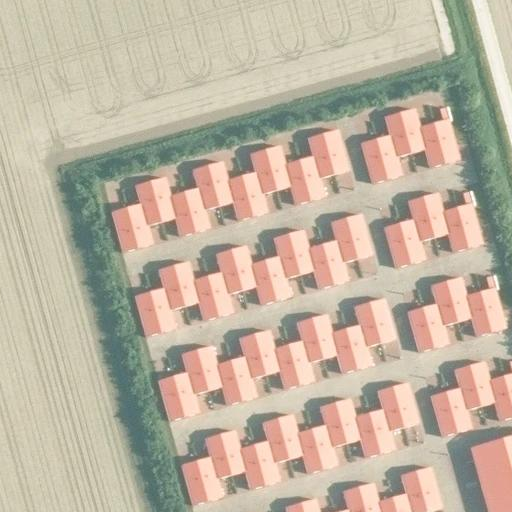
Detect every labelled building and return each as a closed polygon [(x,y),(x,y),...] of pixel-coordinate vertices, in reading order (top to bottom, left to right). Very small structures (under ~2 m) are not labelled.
[(381,78),(382,99),(397,98),(397,93),(404,93),(404,79),(394,79),(394,78),(381,78)] [(397,110),(404,137),(419,133),(420,139),(435,135),(431,121),(417,125),(412,106),(397,110)] [(390,141),(404,137),(397,110),(383,114),(388,132),(373,136),(377,150),(392,146),(390,141)] [(431,121),(435,135),(442,161),(457,157),(445,117),(431,121)] [(328,158),(331,172),(346,168),(335,127),(320,131),(328,158)] [(313,162),(328,158),(320,131),(306,135),(311,154),(297,157),(300,171),(315,168),(313,162)] [(419,133),(404,137),(408,151),(423,147),(428,165),(442,161),(435,135),(420,139),(419,133)] [(370,181),(385,177),(377,150),(373,136),(359,140),(370,181)] [(394,155),(408,151),(404,137),(390,141),(392,146),(377,150),(385,177),(399,173),(394,155)] [(277,143),(263,147),(270,173),(284,170),(286,175),(300,171),(297,157),(282,161),(277,143)] [(270,173),(263,147),(248,151),(253,169),(239,173),(243,187),(257,183),(256,177),(270,173)] [(331,172),(328,158),(313,162),(315,168),(300,171),(308,198),(322,194),(317,176),(331,172)] [(243,187),(239,173),(225,177),(220,159),(205,163),(213,189),(227,185),(229,191),(243,187)] [(196,185),(182,189),(185,203),(200,199),(198,193),(213,189),(205,163),(191,167),(196,185)] [(293,202),(308,198),(300,171),(286,175),(284,170),(270,173),(274,187),(288,184),(293,202)] [(260,191),(274,187),(270,173),(256,177),(257,183),(243,187),(250,214),(265,210),(260,191)] [(162,175),(148,179),(155,205),(169,201),(171,207),(185,203),(182,189),(167,193),(162,175)] [(141,209),(155,205),(148,179),(133,182),(138,201),(124,205),(128,219),(142,215),(141,209)] [(227,185),(213,189),(216,203),(231,199),(236,218),(250,214),(243,187),(229,191),(227,185)] [(200,199),(185,203),(193,230),(207,226),(202,207),(216,203),(213,189),(198,193),(200,199)] [(420,194),(428,221),(442,217),(444,223),(458,219),(454,205),(440,209),(435,190),(420,194)] [(397,221),(400,235),(415,231),(413,225),(428,221),(420,194),(406,198),(411,217),(397,221)] [(155,205),(159,219),(173,215),(178,234),(193,230),(185,203),(171,207),(169,201),(155,205)] [(454,205),(458,219),(465,245),(480,242),(469,201),(454,205)] [(121,249),(135,245),(128,219),(124,205),(110,209),(121,249)] [(142,215),(128,219),(135,245),(150,241),(145,223),(159,219),(155,205),(141,209),(142,215)] [(351,242),(355,256),(369,252),(358,212),(343,216),(351,242)] [(351,242),(343,216),(329,219),(334,238),(320,242),(324,256),(338,252),(336,246),(351,242)] [(465,245),(458,219),(444,223),(442,217),(428,221),(431,235),(446,231),(451,249),(465,245)] [(393,265),(408,261),(400,235),(397,221),(382,225),(393,265)] [(415,231),(400,235),(408,261),(422,257),(417,239),(431,235),(428,221),(413,225),(415,231)] [(309,260),(324,256),(320,242),(305,246),(300,227),(286,231),(293,258),(308,254),(309,260)] [(277,254),(262,258),(266,272),(280,268),(279,262),(293,258),(286,231),(271,235),(277,254)] [(355,256),(351,242),(336,246),(338,252),(324,256),(331,282),(345,278),(340,260),(355,256)] [(252,276),(266,272),(262,258),(248,262),(243,243),(228,247),(236,274),(250,270),(252,276)] [(219,269),(205,273),(209,287),(223,283),(221,278),(236,274),(228,247),(214,251),(219,269)] [(316,286),(331,282),(324,256),(309,260),(308,254),(293,258),(297,272),(311,268),(316,286)] [(280,268),(266,272),(273,298),(288,294),(283,276),(297,272),(293,258),(279,262),(280,268)] [(194,291),(209,287),(205,273),(190,277),(185,259),(171,263),(178,289),(193,285),(194,291)] [(162,285),(147,289),(151,303),(165,299),(164,293),(178,289),(171,263),(156,267),(162,285)] [(259,302),(273,298),(266,272),(252,276),(250,270),(236,274),(240,288),(254,284),(259,302)] [(209,287),(216,314),(230,310),(225,292),(240,288),(236,274),(221,278),(223,283),(209,287)] [(458,275),(443,279),(451,305),(465,301),(467,307),(481,303),(477,289),(463,293),(458,275)] [(434,301),(420,305),(424,319),(438,315),(436,309),(451,305),(443,279),(429,283),(434,301)] [(178,289),(182,303),(196,299),(201,318),(216,314),(209,287),(194,291),(193,285),(178,289)] [(481,303),(488,330),(503,326),(492,285),(477,289),(481,303)] [(158,330),(151,303),(147,289),(133,293),(144,334),(158,330)] [(151,303),(158,330),(173,326),(168,307),(182,303),(178,289),(164,293),(165,299),(151,303)] [(367,300),(374,326),(378,340),(392,336),(381,296),(367,300)] [(357,322),(343,326),(347,340),(361,336),(360,330),(374,326),(367,300),(352,304),(357,322)] [(465,301),(451,305),(455,319),(469,315),(474,334),(488,330),(481,303),(467,307),(465,301)] [(431,346),(424,319),(420,305),(405,309),(416,350),(431,346)] [(455,319),(451,305),(436,309),(438,315),(424,319),(431,346),(445,342),(440,323),(455,319)] [(332,344),(347,340),(343,326),(329,330),(324,312),(309,316),(316,342),(331,338),(332,344)] [(300,338),(285,342),(289,356),(304,352),(302,346),(316,342),(309,316),(295,320),(300,338)] [(361,336),(347,340),(354,367),(369,363),(363,344),(378,340),(374,326),(360,330),(361,336)] [(289,356),(285,342),(271,346),(266,327),(252,331),(259,358),(273,354),(275,360),(289,356)] [(259,358),(252,331),(237,335),(242,354),(228,358),(232,372),(246,368),(245,362),(259,358)] [(340,371),(354,367),(347,340),(332,344),(331,338),(316,342),(320,356),(335,352),(340,371)] [(304,352),(289,356),(297,383),(311,379),(306,360),(320,356),(316,342),(302,346),(304,352)] [(194,347),(201,374),(216,370),(217,376),(232,372),(228,358),(214,362),(209,343),(194,347)] [(185,370),(170,374),(174,388),(189,384),(187,378),(201,374),(194,347),(180,351),(185,370)] [(282,387),(297,383),(289,356),(275,360),(273,354),(259,358),(263,372),(277,368),(282,387)] [(246,368),(232,372),(239,398),(254,394),(248,376),(263,372),(259,358),(245,362),(246,368)] [(467,363),(474,390),(488,386),(490,392),(504,388),(500,374),(486,378),(481,359),(467,363)] [(460,394),(474,390),(467,363),(452,367),(457,386),(443,389),(447,404),(461,400),(460,394)] [(225,402),(239,398),(232,372),(217,376),(216,370),(201,374),(205,388),(220,384),(225,402)] [(504,388),(511,414),(511,370),(500,374),(504,388)] [(182,414),(174,388),(170,374),(156,378),(167,418),(182,414)] [(205,388),(201,374),(187,378),(189,384),(174,388),(182,414),(196,410),(191,392),(205,388)] [(404,380),(390,384),(397,411),(401,425),(415,421),(404,380)] [(383,415),(397,411),(390,384),(375,388),(380,407),(366,411),(370,425),(384,421),(383,415)] [(511,414),(504,388),(490,392),(488,386),(474,390),(478,404),(492,400),(497,418),(511,414)] [(440,434),(454,430),(447,404),(443,389),(428,393),(440,434)] [(461,400),(447,404),(454,430),(468,426),(463,408),(478,404),(474,390),(460,394),(461,400)] [(370,425),(366,411),(352,415),(347,396),(332,400),(340,427),(354,423),(356,429),(370,425)] [(340,427),(332,400),(318,404),(323,422),(309,426),(312,440),(327,436),(325,431),(340,427)] [(370,425),(377,451),(392,447),(387,429),(401,425),(397,411),(383,415),(384,421),(370,425)] [(312,440),(309,426),(294,430),(289,412),(275,416),(282,442),(296,438),(298,444),(312,440)] [(251,442),(255,456),(269,452),(268,446),(282,442),(275,416),(260,420),(265,438),(251,442)] [(340,427),(343,441),(358,437),(363,455),(377,451),(370,425),(356,429),(354,423),(340,427)] [(327,436),(312,440),(320,467),(334,463),(329,445),(343,441),(340,427),(325,431),(327,436)] [(232,428),(217,432),(225,458),(239,454),(241,460),(255,456),(251,442),(237,446),(232,428)] [(208,454),(194,458),(197,472),(212,468),(210,462),(225,458),(217,432),(203,436),(208,454)] [(511,511),(511,433),(469,445),(486,511),(511,511)] [(305,471),(320,467),(312,440),(298,444),(296,438),(282,442),(286,456),(300,452),(305,471)] [(286,456),(282,442),(268,446),(269,452),(255,456),(262,483),(277,479),(272,460),(286,456)] [(225,458),(228,472),(243,468),(248,487),(262,483),(255,456),(241,460),(239,454),(225,458)] [(205,499),(197,472),(194,458),(179,462),(190,502),(205,499)] [(197,472),(205,499),(219,495),(214,476),(228,472),(225,458),(210,462),(212,468),(197,472)] [(413,469),(420,495),(424,509),(439,505),(427,465),(413,469)] [(420,495),(413,469),(399,473),(404,491),(389,495),(393,509),(408,505),(406,499),(420,495)] [(370,480),(355,484),(363,511),(377,507),(378,511),(382,511),(393,509),(389,495),(375,499),(370,480)] [(358,511),(363,511),(355,484),(341,488),(346,507),(332,511),(358,511)] [(408,505),(393,509),(393,511),(413,511),(424,509),(420,495),(406,499),(408,505)] [(316,511),(312,496),(298,500),(301,511),(332,511),(327,511),(316,511)] [(301,511),(298,500),(284,504),(285,511),(301,511)]
